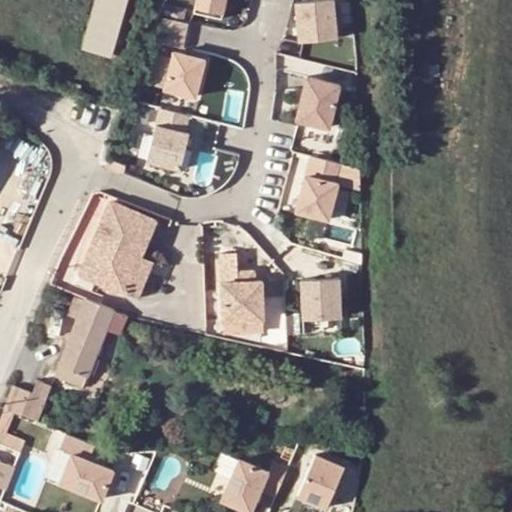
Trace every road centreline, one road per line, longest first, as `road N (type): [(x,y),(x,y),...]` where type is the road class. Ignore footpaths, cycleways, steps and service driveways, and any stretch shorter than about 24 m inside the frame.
road 1 (residential): [(76,160),(173,207),(213,208),(241,194),(255,162),(261,49),(273,0)]
road 2 (residential): [(0,348),(76,160)]
